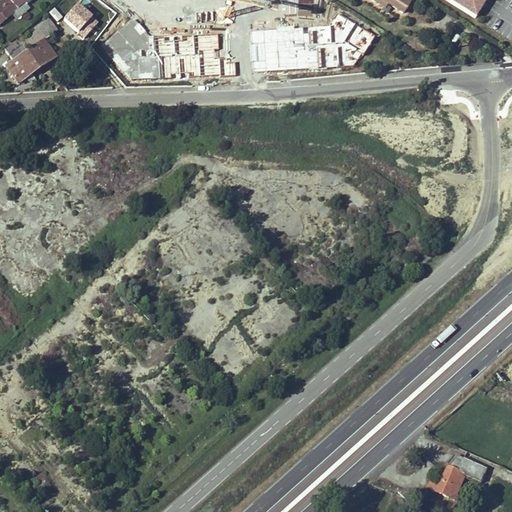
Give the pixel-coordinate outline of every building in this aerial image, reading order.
[(4,0),(0,4),(0,24),(25,4),(26,6),(33,0),(4,0)] [(244,10),(251,1),(250,0),(239,0),(236,4),(244,10)] [(376,0),(382,3),(383,1),(403,14),(412,1),(410,0),(376,0)] [(464,0),(471,4),(483,12),(491,0),(464,0)] [(480,17),(483,12),(471,4),(468,9),(480,17)] [(498,17),(492,26),(511,39),(511,7),(507,4),(501,13),(498,11),(496,15),(498,17)] [(83,43),(98,25),(75,5),(60,23),(83,43)] [(132,28),(111,12),(103,22),(123,39),(132,28)] [(214,34),(226,18),(220,13),(209,30),(214,34)] [(335,36),(338,41),(362,56),(374,38),(372,36),(375,32),(368,27),(365,32),(358,27),(361,23),(349,15),(335,36)] [(490,25),(492,26),(498,17),(496,15),(490,25)] [(319,17),(308,32),(320,40),(330,25),(319,17)] [(237,26),(226,18),(214,34),(209,40),(225,52),(239,34),(234,30),(237,26)] [(30,51),(25,54),(38,71),(54,58),(48,49),(47,49),(42,43),(50,37),(42,27),(23,42),(30,51)] [(38,71),(25,54),(16,41),(4,51),(13,63),(6,68),(19,85),(38,71)] [(134,58),(129,65),(144,77),(159,59),(139,43),(133,51),(132,50),(129,54),(134,58)] [(124,61),(129,65),(134,58),(129,54),(124,61)] [(455,491),(459,492),(464,478),(481,484),(487,470),(464,461),(463,463),(456,460),(449,469),(447,468),(440,487),(430,483),(427,491),(451,500),(455,491)] [(511,487),(497,480),(490,494),(489,496),(492,498),(495,499),(500,501),(498,504),(511,510),(511,487)]
